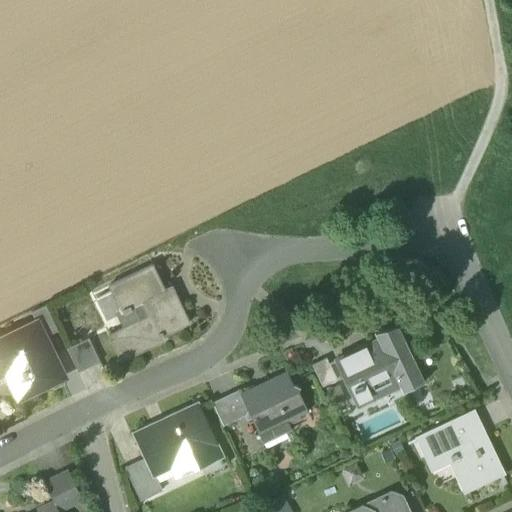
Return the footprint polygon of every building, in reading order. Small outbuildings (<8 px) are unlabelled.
[(142,303),(149,317),(159,338),(162,337),(190,323),(175,293),(168,297),(153,265),(109,287),(121,310),(122,313),(123,312),(124,314),(132,311),(131,309),(142,303)] [(122,313),(121,310),(115,313),(123,329),(149,317),(142,303),(131,309),(132,311),(124,314),(123,312),(122,313)] [(38,322),(45,337),(58,331),(46,306),(32,313),(37,322),(38,322)] [(164,341),(162,337),(159,338),(149,317),(123,329),(109,336),(122,361),(164,341)] [(9,379),(16,395),(32,387),(35,392),(63,379),(52,358),(48,360),(40,342),(46,339),(45,337),(38,322),(37,322),(0,339),(0,365),(2,364),(8,362),(14,376),(9,379)] [(375,334),(379,342),(380,342),(399,380),(401,385),(400,386),(403,392),(424,382),(398,327),(375,334)] [(67,349),(79,373),(100,363),(89,339),(67,349)] [(370,393),(399,380),(380,342),(379,342),(368,348),(367,346),(335,362),(356,407),(373,399),(370,393)] [(312,365),(323,387),(337,380),(327,359),(312,365)] [(0,374),(6,372),(9,379),(14,376),(8,362),(2,364),(0,365),(0,374)] [(270,429),(274,438),(291,429),(289,425),(301,420),(299,416),(308,411),(298,391),(300,387),(293,385),(287,371),(266,381),(269,387),(244,398),(243,399),(248,410),(246,417),(247,420),(252,418),(260,434),(270,429)] [(370,393),(373,399),(400,386),(401,385),(399,380),(370,393)] [(339,384),(324,391),(331,406),(346,398),(339,384)] [(32,387),(16,395),(19,399),(35,392),(32,387)] [(240,389),(229,395),(240,418),(246,417),(248,410),(243,399),(244,398),(240,389)] [(213,403),(224,426),(240,418),(229,395),(213,403)] [(146,459),(153,474),(154,473),(170,466),(171,469),(196,457),(199,464),(222,453),(198,403),(164,419),(165,421),(154,427),(153,424),(133,433),(146,459)] [(459,473),(467,490),(503,473),(490,445),(486,446),(480,433),(483,432),(474,411),(419,438),(433,467),(447,460),(448,462),(454,459),(460,472),(459,473)] [(126,468),(141,501),(162,491),(154,473),(153,474),(146,459),(126,468)] [(356,462),(342,469),(349,485),(364,478),(356,462)] [(55,503),(59,511),(82,499),(69,472),(45,483),(55,504),(55,503)] [(293,511),(283,493),(262,504),(266,511),(293,511)] [(408,511),(401,496),(391,493),(351,511),(408,511)] [(59,511),(55,503),(55,504),(38,511),(59,511)]
